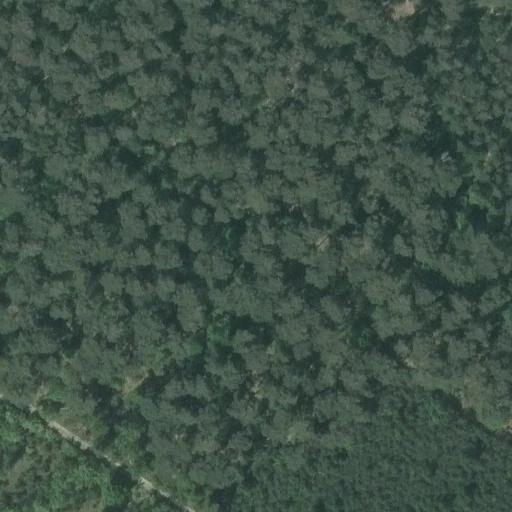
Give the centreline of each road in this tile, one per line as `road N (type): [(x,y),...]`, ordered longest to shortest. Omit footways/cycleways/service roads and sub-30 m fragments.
road 1 (track): [(511,298),(368,0)]
road 2 (track): [(195,511),(0,388)]
road 3 (track): [(0,175),(64,94),(0,30)]
